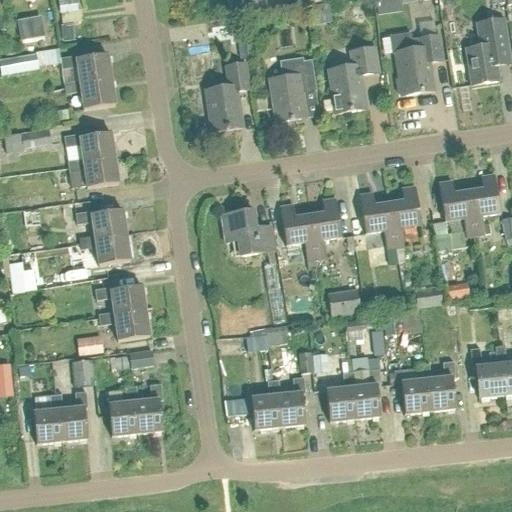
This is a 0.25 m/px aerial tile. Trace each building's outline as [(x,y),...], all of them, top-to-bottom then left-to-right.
[(402,14),(399,0),(374,0),(377,17),(402,14)] [(58,4),(59,15),(77,13),(75,2),(58,4)] [(307,25),(331,21),(328,6),(304,10),(307,25)] [(40,19),(16,24),(20,44),(44,39),(40,19)] [(464,51),(464,55),(469,90),(498,86),(496,73),(496,70),(495,61),(508,59),(503,26),(502,22),(475,26),(476,30),(478,49),(464,51)] [(73,26),(60,28),(62,45),(74,43),(73,26)] [(410,36),(388,39),(391,57),(394,57),(394,59),(398,81),(394,82),(397,102),(401,101),(434,96),(430,67),(444,65),(440,43),(440,38),(420,41),(411,42),(410,36)] [(328,72),(335,117),(366,112),(361,80),(379,78),(375,51),(350,55),(352,69),(328,72)] [(0,63),(0,76),(0,78),(37,72),(35,57),(0,63)] [(77,70),(79,83),(80,87),(110,83),(107,58),(77,62),(76,60),(60,62),(61,72),(77,70)] [(267,82),(273,126),(305,121),(302,96),(315,94),(310,62),(281,66),(283,80),(267,82)] [(203,95),(209,135),(242,130),(236,92),(248,91),(244,67),(225,70),(228,91),(203,95)] [(80,87),(79,83),(63,85),(65,96),(80,94),(83,113),(114,108),(110,83),(80,87)] [(55,123),(67,122),(66,112),(54,113),(55,123)] [(23,151),(50,147),(47,133),(20,137),(23,151)] [(82,148),(84,163),(84,166),(114,161),(110,135),(80,140),(80,137),(64,140),(66,151),(82,148)] [(84,166),(84,163),(68,166),(69,176),(85,173),(88,192),(118,187),(114,161),(84,166)] [(480,192),(466,195),(473,240),(482,239),(479,221),(498,218),(492,179),(479,181),(480,192)] [(473,240),(466,195),(452,197),(450,185),(436,187),(442,225),(442,227),(444,226),(461,224),(463,241),(473,240)] [(402,204),(387,207),(394,252),(395,252),(404,250),(401,232),(418,230),(412,191),(401,192),(402,204)] [(384,253),(385,253),(388,268),(397,267),(395,252),(394,252),(387,207),(372,209),(370,197),(357,199),(363,238),(381,235),(384,253)] [(322,217),(306,219),(313,264),(324,263),(321,244),(339,242),(334,203),(320,205),(322,217)] [(313,264),(306,219),(293,221),(291,209),(278,211),(284,250),(301,247),(304,266),(313,264)] [(39,227),(39,226),(38,216),(37,212),(22,214),(24,229),(39,227)] [(253,214),(220,219),(220,220),(224,246),(236,244),(238,259),(238,260),(265,256),(265,255),(271,254),(272,255),(273,255),(274,255),(270,229),(255,231),(253,214)] [(93,226),(95,240),(96,244),(125,239),(121,215),(92,219),(92,215),(75,217),(77,228),(93,226)] [(511,220),(500,223),(504,244),(511,242),(511,220)] [(446,237),(444,226),(442,227),(442,225),(432,227),(435,254),(451,252),(449,236),(446,237)] [(488,226),(481,227),(483,239),(490,238),(488,226)] [(155,259),(168,256),(163,237),(150,240),(155,259)] [(96,244),(95,240),(79,242),(80,253),(96,251),(99,268),(129,264),(125,239),(96,244)] [(271,254),(265,255),(265,256),(266,256),(268,268),(275,267),(273,255),(272,255),(271,254)] [(71,270),(73,283),(92,280),(91,267),(71,270)] [(24,283),(10,285),(11,296),(25,294),(24,283)] [(466,286),(445,289),(447,302),(468,299),(466,286)] [(111,302),(113,316),(114,320),(145,315),(141,289),(111,294),(111,290),(94,293),(95,304),(111,302)] [(414,294),(416,311),(441,308),(438,290),(414,294)] [(327,297),(330,320),(359,315),(355,293),(327,297)] [(15,299),(18,327),(31,326),(28,298),(15,299)] [(459,346),(455,316),(455,309),(455,308),(446,309),(446,318),(450,317),(451,330),(442,331),(443,347),(459,346)] [(403,314),(404,318),(406,337),(420,336),(417,312),(403,314)] [(117,345),(149,341),(145,315),(114,320),(113,316),(98,319),(99,329),(114,327),(117,345)] [(391,319),(381,320),(383,338),(393,337),(393,332),(392,321),(391,319)] [(344,325),(345,334),(361,332),(373,330),(372,322),(344,325)] [(345,343),(354,342),(362,342),(361,332),(345,334),(344,334),(345,343)] [(284,334),(266,337),(266,338),(267,349),(286,346),(284,334)] [(370,336),(373,359),(383,358),(381,335),(370,336)] [(266,338),(241,341),(242,355),(250,354),(267,353),(267,349),(266,338)] [(76,346),(77,359),(101,356),(100,343),(76,346)] [(495,351),(497,370),(501,370),(504,400),(511,398),(511,368),(506,369),(504,350),(495,351)] [(501,370),(497,370),(482,372),(480,353),(470,353),(472,373),(477,372),(480,402),(504,400),(501,370)] [(128,358),(130,372),(152,369),(150,354),(128,358)] [(298,357),(299,377),(311,376),(309,356),(298,357)] [(313,376),(326,375),(325,358),(312,359),(313,376)] [(127,359),(113,361),(115,373),(128,372),(127,359)] [(71,366),(73,390),(92,388),(90,364),(71,366)] [(341,365),(342,377),(353,376),(351,364),(341,365)] [(444,381),(430,382),(425,383),(429,416),(454,413),(451,384),(454,382),(453,366),(443,367),(444,381)] [(425,383),(430,382),(428,368),(418,369),(419,384),(399,386),(403,419),(429,416),(425,383)] [(351,392),(354,424),(380,421),(377,392),(381,390),(379,373),(369,374),(371,390),(357,391),(351,392)] [(357,391),(355,376),(353,376),(342,377),(344,393),(325,395),(328,426),(354,424),(351,392),(357,391)] [(18,380),(18,382),(20,405),(33,403),(31,381),(31,379),(28,380),(19,380),(18,380)] [(10,381),(0,382),(0,400),(12,400),(10,381)] [(293,398),(279,399),(276,400),(279,432),(305,429),(302,399),(306,399),(304,382),(292,383),(293,398)] [(276,400),(279,399),(277,384),(267,385),(269,401),(251,403),(254,434),(279,432),(276,400)] [(134,406),(137,438),(162,435),(159,405),(162,405),(160,388),(149,389),(151,404),(137,406),(134,406)] [(111,440),(137,438),(134,406),(137,406),(135,390),(124,391),(125,406),(107,408),(111,440)] [(59,413),(62,445),(87,443),(83,412),(87,412),(85,396),(74,397),(76,411),(61,413),(59,413)] [(35,448),(62,445),(59,413),(61,413),(60,398),(48,399),(34,401),(36,415),(32,416),(35,448)] [(237,431),(247,430),(243,405),(233,406),(237,431)]
